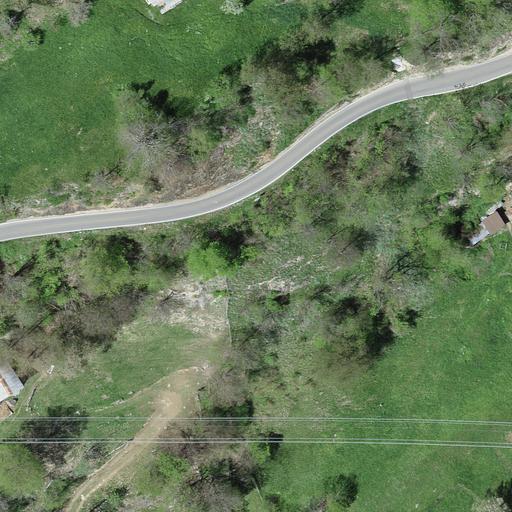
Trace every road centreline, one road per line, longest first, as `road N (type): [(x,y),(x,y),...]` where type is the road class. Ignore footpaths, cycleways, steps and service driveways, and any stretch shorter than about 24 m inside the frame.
road 1 (tertiary): [(0,232),(198,208),(254,184),(333,122),(391,91),(511,61)]
road 2 (track): [(0,444),(25,429),(102,417),(154,396),(169,402),(166,414),(63,511)]
